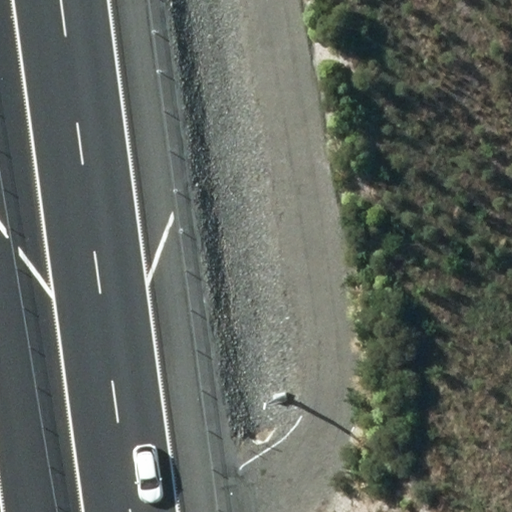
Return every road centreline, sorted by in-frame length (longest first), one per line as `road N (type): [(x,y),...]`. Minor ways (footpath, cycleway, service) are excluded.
road 1 (track): [(249,511),(278,503),(322,448),(325,394),(266,0)]
road 2 (motorway): [(64,0),(133,511)]
